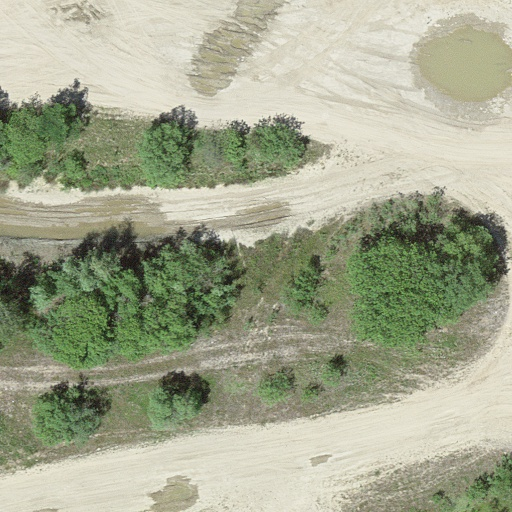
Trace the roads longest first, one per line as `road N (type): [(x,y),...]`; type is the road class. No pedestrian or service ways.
road 1 (track): [(0,506),(440,436),(511,401)]
road 2 (track): [(0,54),(511,5)]
